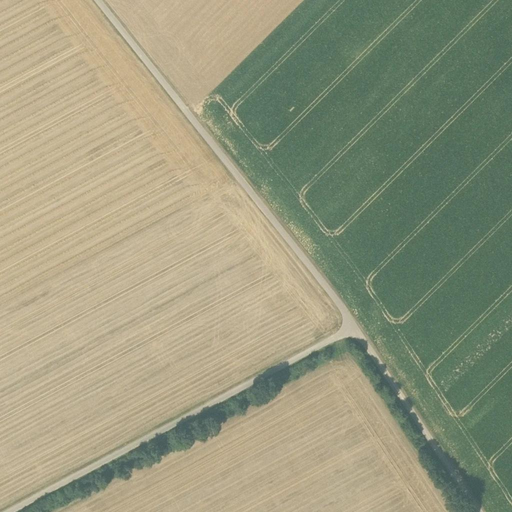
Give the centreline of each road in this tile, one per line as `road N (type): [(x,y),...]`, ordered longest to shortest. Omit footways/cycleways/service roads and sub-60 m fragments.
road 1 (track): [(105,0),(357,328)]
road 2 (track): [(10,511),(357,328)]
road 3 (track): [(357,328),(480,511)]
